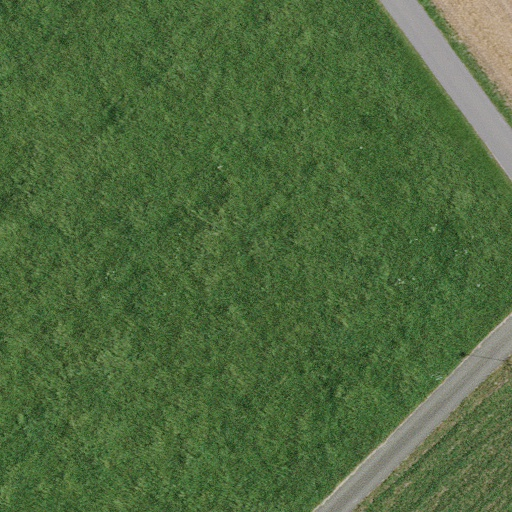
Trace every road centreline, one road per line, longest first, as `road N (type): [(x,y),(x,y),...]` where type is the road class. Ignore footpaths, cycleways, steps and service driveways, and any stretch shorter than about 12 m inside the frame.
road 1 (track): [(511,332),(334,511)]
road 2 (unclassified): [(511,153),(398,0)]
